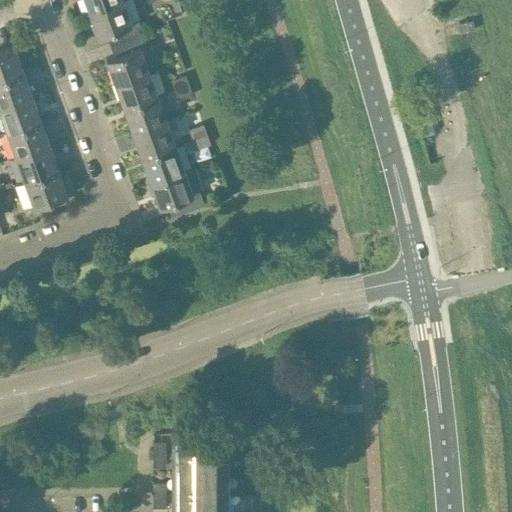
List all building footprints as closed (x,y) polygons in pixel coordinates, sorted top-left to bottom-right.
[(85,0),(89,10),(117,0),(85,0)] [(110,44),(143,32),(138,19),(132,21),(124,0),(117,0),(89,10),(98,35),(106,32),(110,44)] [(472,19),(458,22),(460,32),(474,29),(472,19)] [(115,83),(150,71),(141,46),(147,44),(143,32),(110,44),(114,55),(106,57),(115,83)] [(14,45),(0,49),(0,78),(24,70),(14,45)] [(0,106),(32,95),(24,70),(0,78),(0,106)] [(124,108),(159,95),(150,71),(115,83),(124,108)] [(174,89),(189,84),(185,73),(171,79),(174,89)] [(178,99),(193,94),(189,84),(174,89),(178,99)] [(0,113),(6,132),(41,119),(32,95),(0,106),(0,113)] [(133,132),(159,123),(167,120),(159,95),(124,108),(133,132)] [(15,156),(50,144),(41,119),(6,132),(15,156)] [(141,157),(159,150),(176,144),(167,120),(159,123),(133,132),(141,157)] [(192,139),(207,133),(203,122),(188,127),(192,139)] [(195,148),(210,143),(207,133),(192,139),(195,148)] [(24,181),(59,168),(50,144),(15,156),(24,181)] [(150,181),(159,178),(185,169),(176,144),(159,150),(141,157),(150,181)] [(53,205),(66,200),(64,194),(67,193),(59,168),(24,181),(33,205),(51,199),(53,205)] [(159,178),(150,181),(159,206),(167,203),(171,215),(204,203),(199,190),(193,192),(185,169),(159,178)] [(221,511),(222,433),(223,433),(223,431),(176,431),(176,433),(177,433),(177,511),(221,511)] [(152,441),(152,453),(166,453),(166,441),(152,441)] [(166,466),(166,453),(152,453),(152,466),(166,466)] [(152,481),(152,494),(166,494),(166,481),(152,481)] [(166,507),(166,494),(152,494),(152,506),(166,507)]
